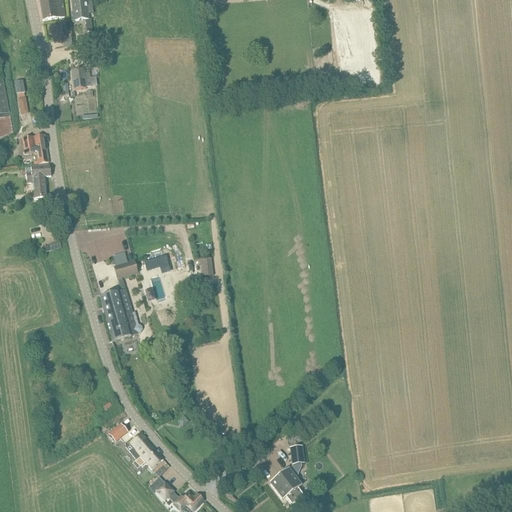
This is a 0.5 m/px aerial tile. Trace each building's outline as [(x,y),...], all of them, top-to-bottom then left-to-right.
[(42,0),(39,0),(43,21),(64,18),(61,0),(55,0),(54,0),(53,0),(42,0)] [(71,22),(85,21),(86,33),(92,33),(91,20),(88,21),(85,0),(71,0),(73,13),(70,14),(71,22)] [(89,71),(84,72),(83,70),(71,71),(73,91),(86,90),(86,89),(91,89),(89,71)] [(22,81),(15,83),(17,95),(25,94),(22,81)] [(0,82),(0,116),(9,115),(3,82),(0,82)] [(20,116),(26,115),(23,96),(17,97),(20,113),(20,116)] [(0,140),(13,134),(10,117),(0,119),(0,140)] [(44,136),(30,138),(22,140),(24,156),(36,154),(37,166),(48,164),(44,136)] [(30,169),(25,170),(27,186),(32,185),(34,201),(45,200),(44,179),(51,178),(49,167),(30,169)] [(58,242),(49,246),(42,248),(45,254),(60,248),(58,242)] [(213,277),(211,260),(201,261),(203,278),(213,277)] [(137,275),(134,263),(114,269),(117,281),(137,275)] [(138,326),(136,327),(125,292),(99,299),(112,343),(141,335),(142,331),(141,328),(138,326)] [(181,354),(171,356),(172,364),(183,362),(181,354)] [(108,404),(103,409),(107,413),(112,408),(108,404)] [(108,439),(114,445),(127,434),(121,427),(108,439)] [(192,434),(187,439),(191,443),(197,439),(192,434)] [(138,462),(137,463),(136,464),(139,468),(141,466),(142,467),(146,463),(152,470),(155,467),(163,461),(140,435),(133,442),(126,448),(138,462)] [(278,479),(270,485),(282,501),(286,498),(291,505),(303,496),(298,489),(301,487),(295,479),(297,477),(300,471),(301,468),(301,466),(305,465),(304,462),(304,454),(310,453),(309,448),(307,438),(294,440),(295,445),(296,448),(289,450),(291,467),(292,467),(290,472),(288,471),(278,479)] [(151,487),(149,489),(153,495),(155,493),(165,502),(168,499),(174,504),(173,506),(179,511),(181,511),(186,507),(190,511),(194,511),(204,502),(197,495),(194,498),(188,493),(181,500),(179,499),(173,494),(174,493),(165,484),(159,478),(157,480),(151,487)]
